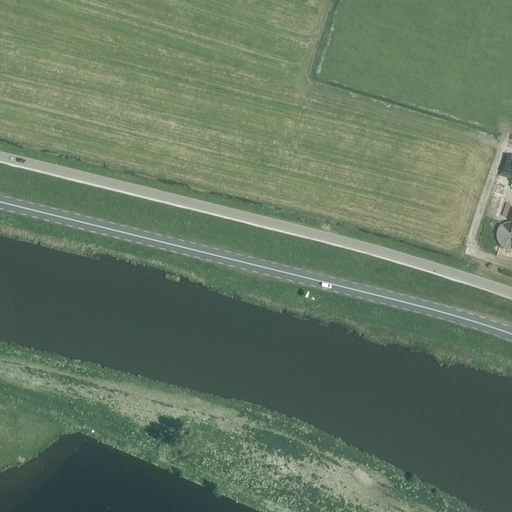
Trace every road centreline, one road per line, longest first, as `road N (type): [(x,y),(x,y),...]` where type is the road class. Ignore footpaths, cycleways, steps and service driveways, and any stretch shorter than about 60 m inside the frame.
road 1 (tertiary): [(511,294),(0,157)]
road 2 (primary): [(511,336),(0,204)]
